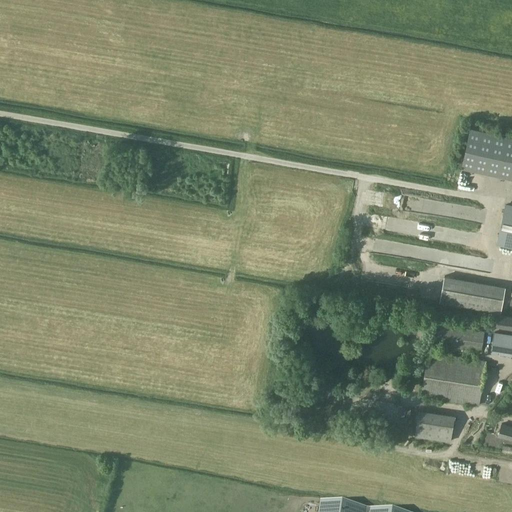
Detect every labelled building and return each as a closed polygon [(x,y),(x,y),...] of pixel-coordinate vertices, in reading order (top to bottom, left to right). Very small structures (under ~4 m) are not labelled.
[(461,168),(511,178),(511,136),(470,127),(461,168)] [(511,205),(505,204),(496,245),(511,248),(511,205)] [(500,313),(504,287),(444,276),(439,303),(500,313)] [(511,330),(511,317),(492,315),(492,317),(491,327),(511,330)] [(480,351),(483,332),(434,324),(431,343),(480,351)] [(511,356),(511,335),(493,333),(490,353),(511,356)] [(478,406),(485,361),(427,352),(420,397),(478,406)] [(409,383),(418,365),(412,363),(407,374),(403,372),(400,378),(409,383)] [(449,442),(453,416),(418,410),(414,436),(449,442)] [(511,440),(511,427),(500,424),(497,436),(511,440)] [(319,511),(376,511),(321,503),(319,511)]
